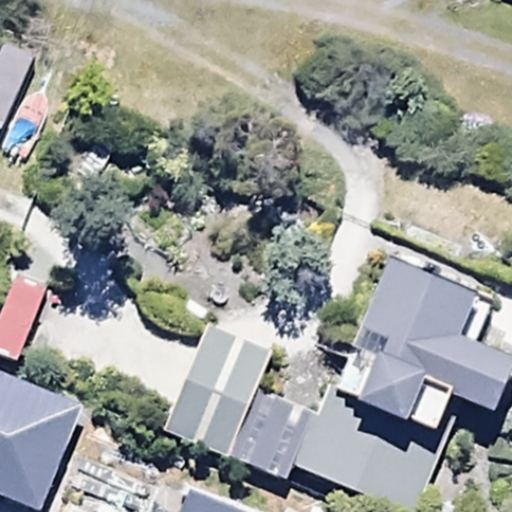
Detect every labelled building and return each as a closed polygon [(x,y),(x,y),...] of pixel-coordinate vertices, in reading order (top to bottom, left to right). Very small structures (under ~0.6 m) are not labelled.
[(37,67),(7,55),(0,72),(0,131),(10,135),(37,67)] [(491,305),(402,271),(352,401),(451,440),(466,402),(510,419),(511,413),(511,361),(474,347),(491,305)] [(50,298),(20,287),(0,342),(0,355),(25,365),(50,298)] [(290,469),(315,404),(272,387),(281,361),(219,338),(180,439),(286,480),(290,469)] [(366,498),(391,433),(315,404),(290,469),(366,498)] [(391,433),(366,498),(402,511),(420,511),(443,453),(391,433)] [(186,511),(159,501),(154,511),(186,511)]
